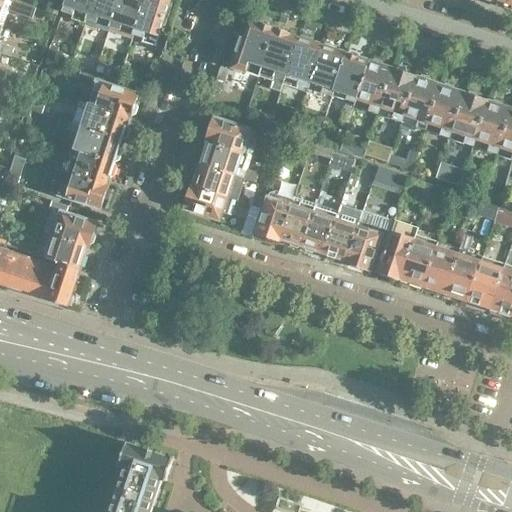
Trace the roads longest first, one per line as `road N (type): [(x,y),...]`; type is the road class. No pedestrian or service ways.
road 1 (primary): [(511,497),(0,330)]
road 2 (residential): [(511,348),(134,227)]
road 3 (residential): [(134,227),(207,0)]
road 4 (residential): [(511,49),(364,0)]
